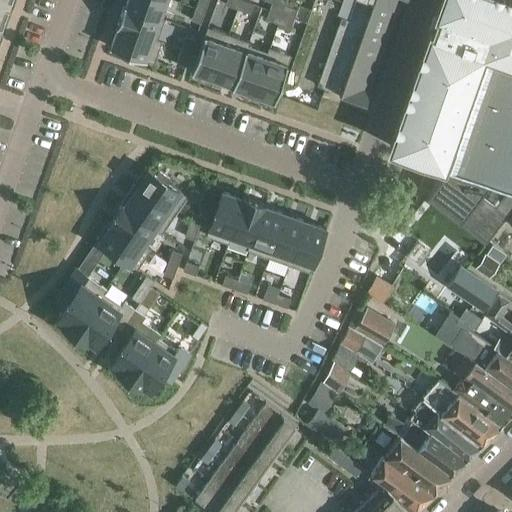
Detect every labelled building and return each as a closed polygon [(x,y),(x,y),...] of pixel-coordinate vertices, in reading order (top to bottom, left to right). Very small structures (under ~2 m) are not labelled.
[(0,0),(0,28),(9,0),(0,0)] [(163,0),(127,0),(124,8),(162,21),(170,2),(163,0)] [(199,0),(197,7),(206,10),(209,0),(199,0)] [(227,0),(226,4),(238,8),(240,0),(227,0)] [(245,0),(240,0),(238,8),(250,13),(254,3),(245,0)] [(267,0),(272,2),(270,9),(282,13),(286,4),(287,0),(267,0)] [(318,84),(366,102),(372,86),(368,85),(396,5),(395,5),(396,0),(354,0),(348,18),(342,16),(318,84)] [(511,0),(441,0),(437,12),(441,14),(435,32),(431,30),(390,144),(511,187),(511,0)] [(286,4),(282,13),(288,15),(294,17),(298,8),(286,4)] [(196,7),(192,19),(201,22),(206,10),(197,7),(196,7)] [(124,8),(119,28),(160,42),(167,23),(162,21),(124,8)] [(270,9),(266,18),(279,23),(282,13),(270,9)] [(282,13),(279,23),(291,27),(294,17),(288,15),(282,13)] [(119,28),(108,54),(147,68),(157,70),(165,44),(160,42),(119,28)] [(208,31),(193,74),(211,80),(228,37),(208,31)] [(186,35),(182,47),(191,51),(196,38),(186,35)] [(229,38),(214,79),(232,85),(246,44),(229,38)] [(250,46),(234,88),(252,94),(268,52),(250,46)] [(182,47),(177,60),(187,63),(191,51),(182,47)] [(271,48),(254,96),(275,104),(292,55),(271,48)] [(149,170),(137,187),(175,213),(188,195),(170,182),(172,180),(160,172),(158,174),(149,167),(148,168),(148,169),(149,170)] [(447,169),(427,195),(429,197),(434,190),(439,195),(434,202),(439,206),(445,199),(480,227),(474,234),(486,243),(507,217),(511,210),(511,191),(509,190),(497,206),(481,195),(490,184),(447,169)] [(125,204),(125,205),(159,228),(159,229),(162,232),(175,213),(137,187),(125,204)] [(222,190),(207,235),(229,242),(231,233),(244,198),(222,190)] [(244,198),(231,233),(251,240),(266,204),(244,198)] [(110,222),(112,223),(112,222),(147,246),(147,245),(159,229),(159,228),(125,205),(125,204),(123,202),(123,203),(110,222)] [(251,240),(248,249),(268,256),(284,213),(266,206),(251,240)] [(284,213),(268,256),(289,264),(305,220),(284,212),(284,213)] [(191,223),(198,226),(202,216),(195,213),(191,223)] [(305,220),(289,264),(311,271),(316,257),(326,227),(305,220)] [(99,239),(99,240),(107,246),(138,268),(151,248),(147,245),(147,246),(112,222),(112,223),(101,240),(100,239),(99,239)] [(196,233),(198,226),(191,223),(189,231),(196,233)] [(476,266),(490,276),(500,262),(486,253),(476,266)] [(172,262),(178,264),(180,257),(173,255),(172,262)] [(175,272),(178,264),(172,262),(171,262),(169,269),(175,272)] [(186,263),(184,269),(191,271),(192,265),(186,263)] [(452,276),(447,283),(463,294),(483,308),(497,288),(460,263),(452,276)] [(67,302),(57,317),(65,323),(64,325),(75,333),(103,292),(104,293),(107,288),(88,275),(80,269),(78,268),(78,267),(63,289),(72,296),(67,302)] [(378,274),(368,291),(382,300),(392,283),(378,274)] [(140,285),(133,295),(141,300),(147,290),(140,285)] [(103,292),(75,333),(87,341),(88,339),(96,344),(107,329),(111,323),(120,329),(135,307),(125,300),(122,305),(104,293),(103,292)] [(499,292),(485,314),(511,333),(511,332),(511,321),(502,314),(511,300),(499,292)] [(276,302),(277,294),(272,293),(269,299),(276,302)] [(285,297),(278,295),(276,302),(282,304),(285,297)] [(460,315),(457,319),(458,319),(462,323),(474,330),(481,319),(484,314),(468,303),(460,315)] [(125,342),(111,362),(119,368),(118,370),(129,378),(158,336),(159,337),(162,333),(142,319),(146,314),(144,313),(136,308),(135,307),(120,329),(130,335),(125,342)] [(355,329),(366,334),(383,343),(395,322),(367,307),(355,329)] [(462,323),(450,341),(511,380),(511,338),(481,319),(474,330),(462,323)] [(202,320),(192,334),(199,338),(209,324),(202,320)] [(350,326),(340,344),(358,355),(359,353),(357,352),(366,334),(355,329),(350,326)] [(158,336),(129,378),(141,386),(142,384),(150,389),(161,374),(165,367),(175,374),(190,352),(179,345),(176,349),(159,337),(158,336)] [(334,361),(351,371),(352,371),(350,370),(358,355),(340,344),(331,359),(334,361)] [(454,387),(507,416),(511,411),(511,380),(477,359),(464,376),(463,376),(454,387)] [(322,380),(320,383),(338,394),(339,393),(340,393),(351,371),(334,361),(323,381),(322,380)] [(441,403),(487,436),(501,422),(507,416),(454,387),(440,376),(425,392),(439,401),(441,403)] [(338,394),(320,383),(309,403),(324,413),(338,394)] [(417,416),(473,450),(480,442),(487,436),(441,403),(439,401),(425,392),(423,395),(413,406),(416,408),(412,413),(417,416)] [(243,399),(236,409),(242,414),(250,404),(243,399)] [(266,400),(252,419),(284,443),(298,423),(266,400)] [(324,413),(317,408),(315,412),(308,424),(336,444),(347,428),(339,422),(324,413)] [(242,414),(236,409),(229,419),(235,423),(242,414)] [(403,433),(456,466),(467,455),(473,450),(417,416),(412,413),(409,416),(413,419),(403,433)] [(252,419),(237,439),(270,463),(284,443),(252,419)] [(422,473),(440,483),(451,471),(456,466),(403,433),(401,435),(400,434),(387,450),(422,473)] [(215,438),(208,447),(214,452),(221,443),(215,438)] [(270,463),(237,439),(223,459),(255,482),(270,463)] [(324,451),(356,475),(363,466),(331,442),(324,451)] [(208,447),(201,457),(207,462),(214,452),(208,447)] [(388,484),(411,511),(435,488),(440,483),(422,473),(387,450),(372,470),(388,484)] [(223,459),(209,478),(241,502),(255,482),(223,459)] [(410,511),(411,511),(388,484),(372,470),(371,471),(372,472),(371,473),(383,482),(380,485),(352,511),(410,511)] [(183,474),(176,484),(178,485),(182,489),(189,478),(183,474)] [(195,498),(214,511),(233,511),(241,502),(209,478),(195,498)]
